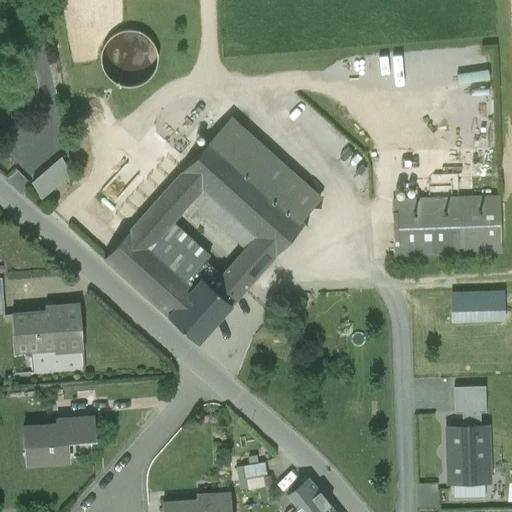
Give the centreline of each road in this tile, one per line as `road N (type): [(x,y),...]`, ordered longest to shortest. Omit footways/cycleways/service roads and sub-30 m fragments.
road 1 (unclassified): [(0,189),(210,375)]
road 2 (unclassified): [(210,375),(360,511)]
road 3 (residential): [(210,375),(111,504)]
